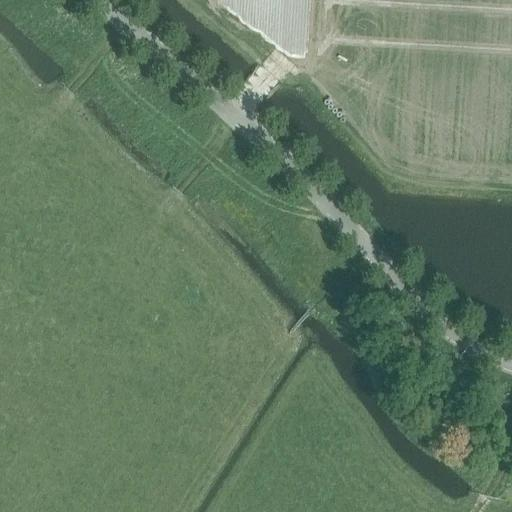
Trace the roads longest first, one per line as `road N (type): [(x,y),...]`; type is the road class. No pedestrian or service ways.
road 1 (tertiary): [(511,365),(453,334),(247,124),(98,0)]
road 2 (track): [(158,216),(243,121),(289,48)]
